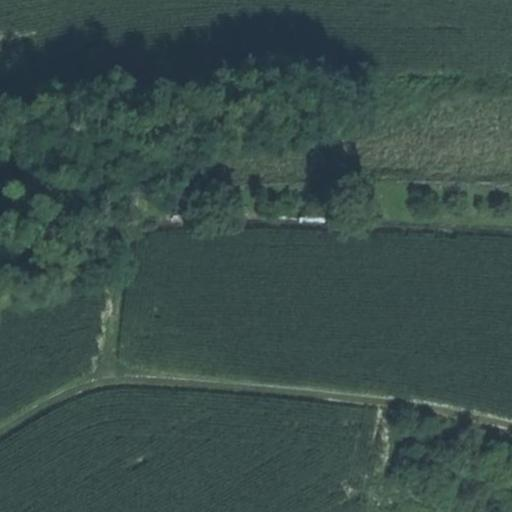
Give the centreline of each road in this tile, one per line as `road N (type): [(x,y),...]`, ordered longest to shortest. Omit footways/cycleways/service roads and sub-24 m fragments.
road 1 (track): [(0,436),(103,378),(416,410),(511,429)]
road 2 (track): [(103,378),(130,216)]
